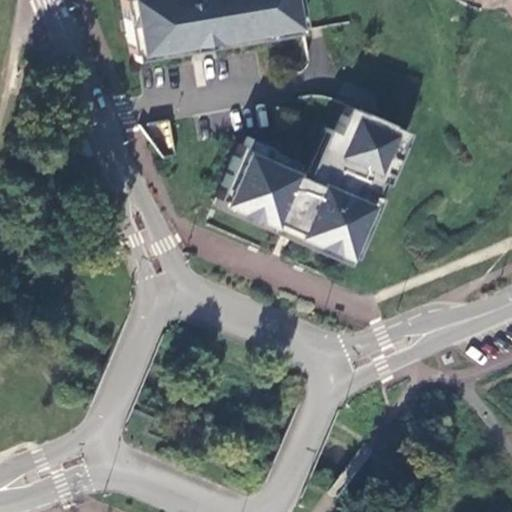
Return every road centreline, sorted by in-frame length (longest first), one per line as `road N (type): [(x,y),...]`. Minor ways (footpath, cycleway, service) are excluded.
road 1 (tertiary): [(160,293),(46,0)]
road 2 (tertiary): [(327,371),(511,296)]
road 3 (tertiary): [(327,371),(321,360),(160,293)]
road 4 (tertiary): [(160,293),(91,455)]
road 5 (tertiary): [(265,511),(274,507),(327,371)]
road 6 (tertiary): [(91,455),(220,511)]
